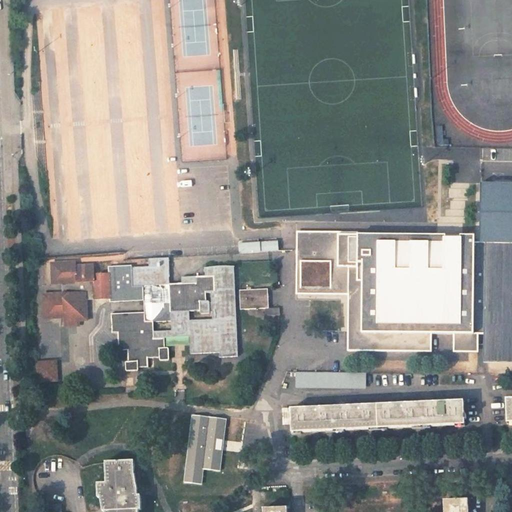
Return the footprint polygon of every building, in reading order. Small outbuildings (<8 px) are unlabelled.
[(511,183),(480,182),(477,231),(477,244),(484,244),(483,335),(482,363),(511,364),(511,183)] [(484,244),(479,244),(474,244),(474,237),(358,235),(358,237),(301,236),(300,269),(296,269),(296,290),(348,291),(348,294),(347,344),(357,345),(356,351),(430,352),(431,334),(453,334),(453,345),(477,345),(477,335),(483,335),(484,244)] [(240,244),(241,253),(278,251),(277,242),(240,244)] [(109,274),(107,274),(99,274),(94,274),(93,265),(75,266),(75,263),(52,263),(52,275),(56,279),(56,284),(63,285),(63,294),(44,295),(44,313),(49,318),(56,318),(60,313),(64,313),(64,321),(80,320),(87,320),(87,300),(86,293),(95,293),(95,299),(99,299),(107,299),(110,299),(110,302),(119,302),(120,300),(124,302),(135,295),(144,294),(144,300),(145,312),(111,314),(112,333),(118,333),(119,350),(128,350),(129,358),(129,362),(127,362),(126,363),(126,366),(126,371),(138,371),(138,368),(148,367),(148,366),(148,359),(159,358),(160,358),(160,360),(160,361),(168,361),(169,359),(169,358),(169,348),(165,348),(165,347),(165,338),(190,337),(190,346),(190,354),(219,353),(220,358),(238,357),(233,267),(219,267),(206,269),(206,277),(182,278),(182,284),(170,284),(169,258),(149,259),(150,267),(133,268),(132,266),(109,267),(109,274)] [(269,308),(268,289),(240,291),(241,310),(265,308),(269,308)] [(165,338),(165,347),(190,346),(190,337),(165,338)] [(57,360),(36,361),(36,366),(37,383),(58,382),(58,366),(57,360)] [(365,373),(298,372),(298,386),(365,387),(365,373)] [(464,401),(282,409),(283,425),(291,424),(292,433),(465,425),(464,401)] [(225,420),(193,416),(187,467),(203,469),(219,471),(221,450),(214,450),(215,440),(223,440),(225,420)] [(223,440),(215,440),(214,450),(221,450),(223,440)] [(105,463),(106,483),(99,483),(97,484),(98,498),(99,498),(100,498),(103,511),(105,511),(104,511),(138,511),(139,510),(141,510),(141,495),(138,496),(138,491),(137,486),(135,477),(134,461),(107,463),(105,463)] [(203,469),(187,467),(185,482),(201,484),(203,469)] [(444,501),(444,511),(468,511),(468,499),(444,501)]
